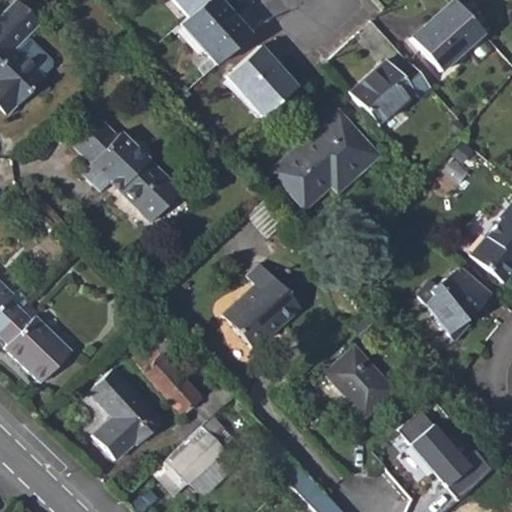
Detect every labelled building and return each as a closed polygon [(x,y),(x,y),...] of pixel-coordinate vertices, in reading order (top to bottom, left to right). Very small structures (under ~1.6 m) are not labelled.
[(171,0),(186,16),(204,0),(171,0)] [(178,24),(208,59),(213,65),(248,35),(215,0),(204,0),(186,16),(184,18),(178,24)] [(0,109),(5,114),(49,68),(19,41),(37,23),(15,2),(0,16),(0,109)] [(428,22),(409,39),(438,73),(482,34),(458,7),(456,4),(431,25),(428,22)] [(257,46),(224,76),(260,117),(291,90),(274,70),(276,68),(257,46)] [(196,69),(202,75),(213,65),(208,59),(196,69)] [(384,61),(348,93),(376,125),(412,92),(416,96),(428,85),(408,63),(396,74),(384,61)] [(287,188),(284,191),(302,210),(328,185),(335,192),(375,156),(335,111),(271,169),(287,188)] [(99,192),(109,182),(148,223),(178,192),(119,134),(115,137),(98,121),(71,147),(89,164),(79,173),(99,192)] [(395,190),(405,194),(409,180),(400,176),(395,190)] [(501,222),(471,258),(504,285),(511,275),(511,204),(499,220),(501,222)] [(253,287),(220,316),(249,349),(262,337),(264,339),(298,308),(258,265),(244,277),(253,287)] [(428,280),(415,294),(452,341),(469,325),(461,319),(471,308),(475,311),(489,293),(457,266),(438,289),(428,280)] [(0,328),(18,310),(7,299),(10,295),(0,285),(0,328)] [(0,340),(5,345),(1,349),(38,385),(68,352),(32,317),(29,320),(18,310),(0,328),(0,340)] [(347,324),(357,336),(373,323),(363,310),(347,324)] [(159,333),(129,361),(178,415),(196,398),(158,356),(170,346),(159,333)] [(352,347),(323,374),(362,417),(391,391),(352,347)] [(109,419),(90,437),(112,462),(132,443),(135,446),(158,424),(110,370),(85,392),(109,419)] [(209,395),(172,431),(183,443),(211,417),(220,407),(232,396),(223,386),(211,398),(209,395)] [(422,387),(398,406),(409,419),(420,410),(432,399),(422,387)] [(151,474),(156,479),(171,496),(192,475),(200,483),(220,465),(212,456),(231,438),(220,425),(211,417),(183,443),(165,460),(151,474)] [(299,469),(286,482),(313,511),(338,511),(324,496),(299,469)] [(511,511),(511,496),(492,476),(473,495),(487,511),(511,511)]
